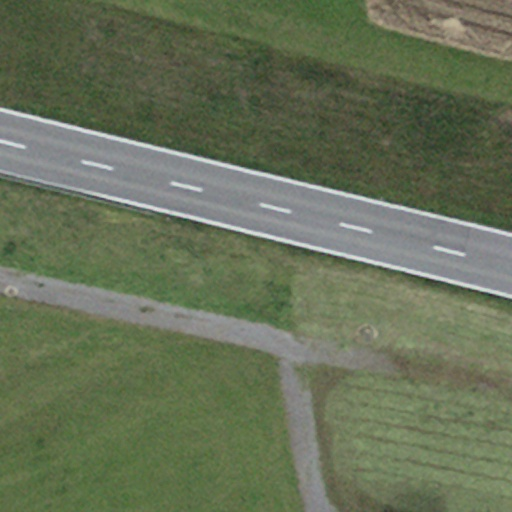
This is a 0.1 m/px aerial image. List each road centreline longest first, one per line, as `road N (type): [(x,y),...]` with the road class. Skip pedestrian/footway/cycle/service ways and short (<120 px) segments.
road 1 (primary): [(511,261),(0,136)]
road 2 (track): [(0,288),(497,385)]
road 3 (track): [(307,348),(331,511)]
